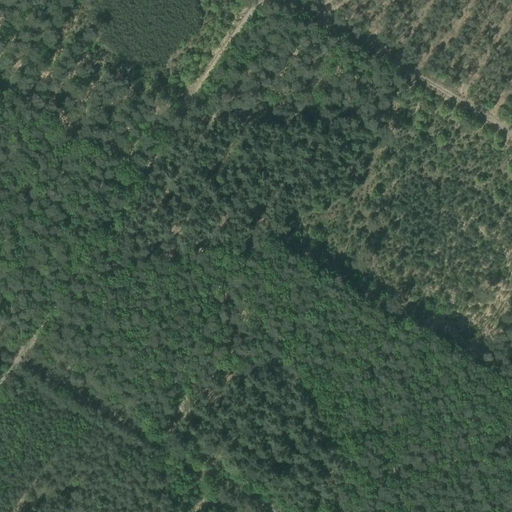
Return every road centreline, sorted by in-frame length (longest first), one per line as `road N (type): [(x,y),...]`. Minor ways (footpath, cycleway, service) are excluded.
road 1 (track): [(280,511),(0,343)]
road 2 (track): [(511,133),(286,0)]
road 3 (track): [(0,383),(142,169)]
road 4 (track): [(256,0),(142,169)]
